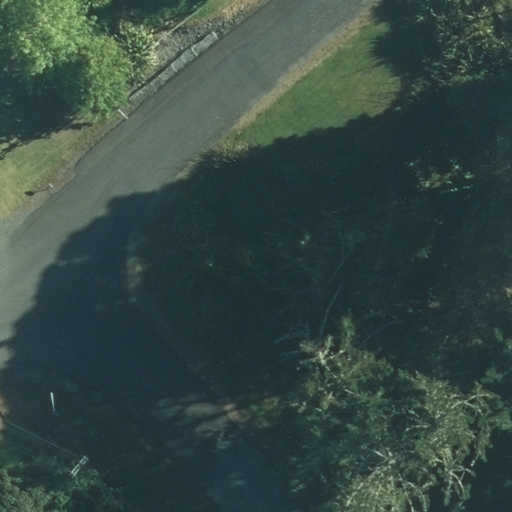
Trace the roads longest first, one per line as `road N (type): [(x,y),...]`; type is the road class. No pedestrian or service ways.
road 1 (unclassified): [(121,236),(394,0)]
road 2 (unclassified): [(315,511),(121,236)]
road 3 (unclassified): [(121,236),(0,65)]
road 4 (unclassified): [(0,315),(121,236)]
